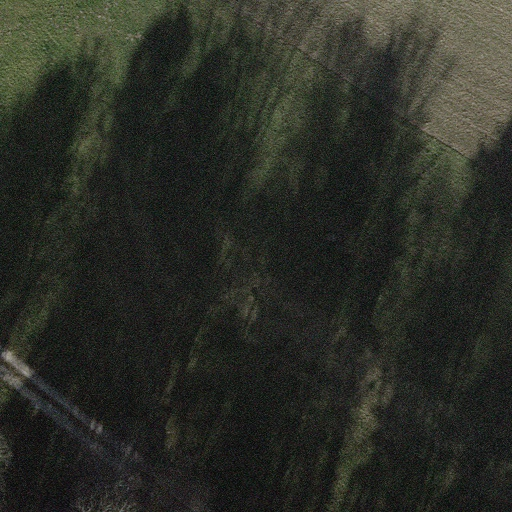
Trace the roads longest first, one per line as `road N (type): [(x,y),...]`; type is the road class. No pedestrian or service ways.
road 1 (track): [(101,0),(91,50),(92,120),(107,256),(187,416),(215,511)]
road 2 (track): [(184,511),(0,360)]
